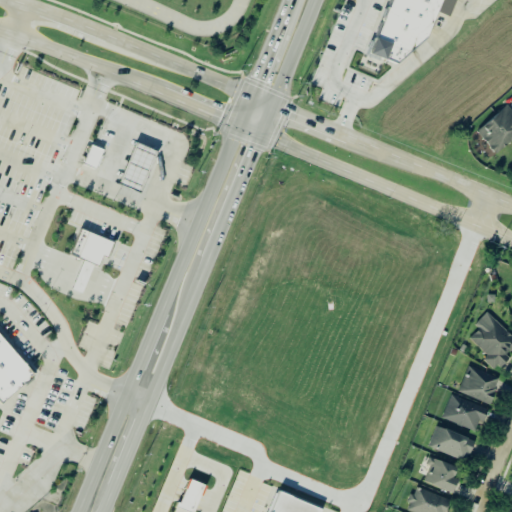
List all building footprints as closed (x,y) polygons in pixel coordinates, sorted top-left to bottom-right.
[(441,0),(426,38),(396,65),(384,60),(384,61),(368,54),(382,21),(382,20),(387,8),(388,8),(391,0),(441,0)] [(500,154),(511,140),(511,112),(504,105),(478,134),(500,154)] [(118,183),(135,143),(157,152),(140,193),(118,183)] [(98,169),(86,164),(93,146),(105,151),(98,169)] [(72,256),(83,231),(117,245),(110,260),(105,258),(100,269),(72,256)] [(85,293),(94,267),(83,263),(74,289),(85,293)] [(474,325),(479,330),(470,338),(486,356),(483,359),(494,372),(507,359),(504,356),(511,349),(511,337),(488,312),(474,325)] [(0,398),(0,332),(38,376),(5,404),(0,398)] [(491,405),(501,377),(469,365),(458,393),(491,405)] [(490,410),(451,395),(442,419),(476,432),(480,421),(485,423),(490,410)] [(429,447),(468,463),(476,442),(438,426),(429,447)] [(456,494),(461,480),(457,478),(460,468),(433,458),(424,482),(456,494)] [(188,480),(179,504),(176,503),(175,507),(187,511),(192,511),(203,486),(188,480)] [(411,511),(447,511),(452,502),(416,487),(407,510),(411,511)] [(269,511),(278,492),(321,510),(320,511),(269,511)]
